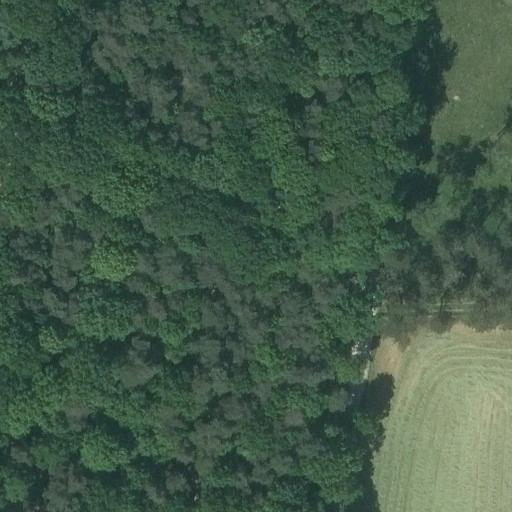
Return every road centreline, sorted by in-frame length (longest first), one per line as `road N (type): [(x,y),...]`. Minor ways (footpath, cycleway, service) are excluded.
road 1 (track): [(397,0),(336,511)]
road 2 (track): [(373,247),(21,69)]
road 3 (unclassified): [(0,142),(42,0)]
